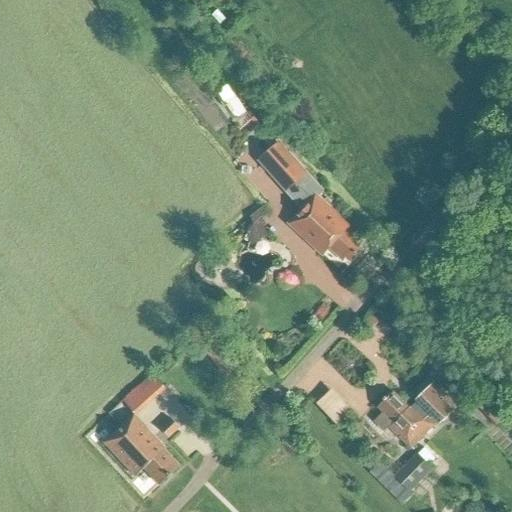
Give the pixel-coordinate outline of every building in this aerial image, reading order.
[(235,95),(227,85),(217,92),(225,102),(235,95)] [(344,258),(350,263),(364,247),(347,231),(351,226),(319,196),(323,192),(280,142),(257,161),(301,209),(288,222),(323,256),(330,249),(342,260),(344,258)] [(266,215),(263,206),(250,218),(253,225),(246,232),(250,245),(268,239),(261,221),(266,215)] [(244,362),(221,334),(202,349),(225,377),(244,362)] [(434,382),(413,404),(426,417),(429,415),(440,424),(458,406),(434,382)] [(316,397),(335,421),(352,408),(333,384),(316,397)] [(138,389),(125,401),(135,411),(148,400),(138,389)] [(408,408),(393,392),(378,407),(382,412),(375,420),(385,430),(389,427),(410,449),(434,425),(426,417),(413,404),(408,408)] [(487,395),(478,403),(497,423),(506,415),(487,395)] [(134,415),(104,443),(135,476),(144,468),(159,485),(179,465),(164,449),(166,448),(134,415)] [(171,420),(162,429),(169,435),(170,437),(180,428),(171,420)] [(410,492),(433,468),(417,453),(395,476),(410,492)]
